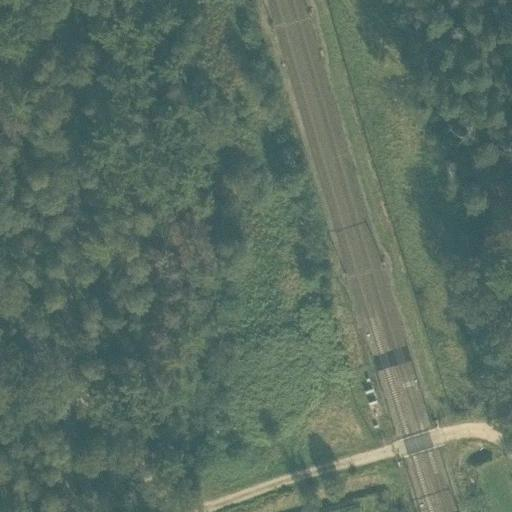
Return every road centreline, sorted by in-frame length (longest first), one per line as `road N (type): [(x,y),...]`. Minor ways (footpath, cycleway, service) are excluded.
road 1 (track): [(511,448),(489,429),(425,441),(197,511)]
road 2 (track): [(25,330),(14,0)]
road 3 (track): [(185,511),(168,506),(89,403),(71,394),(0,295)]
